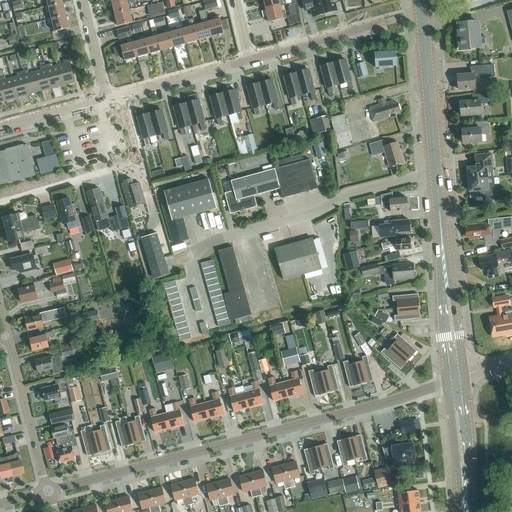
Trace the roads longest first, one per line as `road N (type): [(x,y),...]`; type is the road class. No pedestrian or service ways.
road 1 (residential): [(454,382),(46,491)]
road 2 (secondary): [(454,382),(420,0)]
road 3 (residential): [(0,203),(137,162),(120,94)]
road 4 (residential): [(46,491),(8,338)]
road 5 (residential): [(250,59),(386,21)]
road 6 (residential): [(120,94),(250,59)]
road 7 (secondary): [(466,511),(454,382)]
